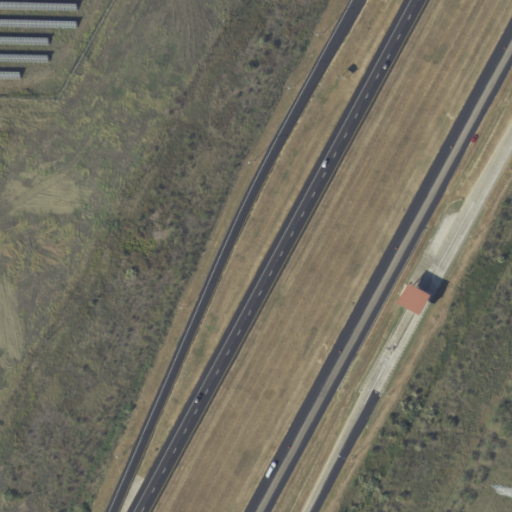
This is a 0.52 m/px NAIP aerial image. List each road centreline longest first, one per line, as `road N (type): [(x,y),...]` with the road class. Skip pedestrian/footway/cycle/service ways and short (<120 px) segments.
road 1 (motorway): [(418,0),(139,511)]
road 2 (motorway): [(357,0),(245,210),(108,511)]
road 3 (motorway): [(255,511),(511,38)]
road 4 (motorway): [(309,511),(418,312)]
road 5 (motorway): [(429,293),(511,127)]
